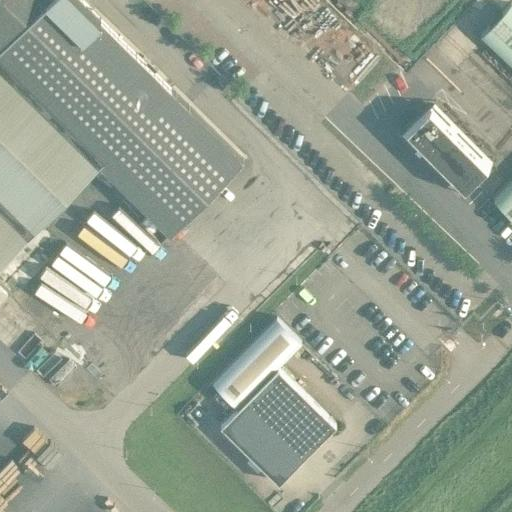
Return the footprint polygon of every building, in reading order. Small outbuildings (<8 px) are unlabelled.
[(0,0),(0,256),(98,157),(169,227),(241,155),(84,0),(0,0)] [(486,50),(492,44),(511,62),(511,0),(497,0),(467,32),(486,50)] [(486,160),(429,102),(404,126),(462,184),(486,160)] [(511,178),(494,198),(511,215),(511,178)] [(335,419),(276,361),(219,419),(277,477),(335,419)]
